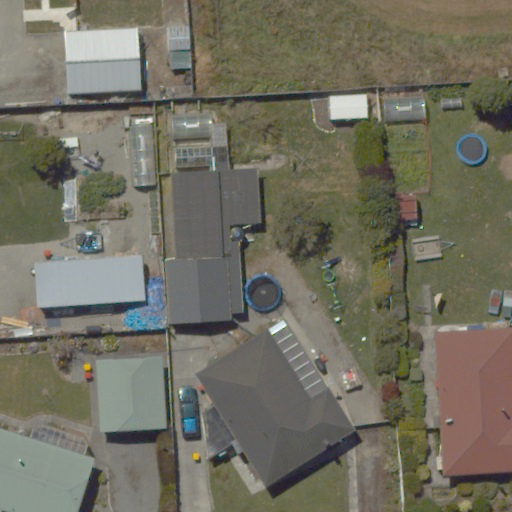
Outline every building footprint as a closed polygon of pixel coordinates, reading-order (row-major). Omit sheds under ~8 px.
[(192,27),(165,28),(167,77),(194,76),(192,27)] [(139,34),(63,37),(65,98),(141,96),(139,34)] [(366,96),(328,98),(329,127),(368,125),(366,96)] [(172,177),(176,259),(163,259),(166,327),(179,327),(242,323),(238,234),(262,233),(259,173),(172,177)] [(362,253),(323,254),(323,286),(363,285),(362,253)] [(141,257),(36,260),(37,311),(142,308),(141,257)] [(274,327),(186,387),(261,497),(349,436),(274,327)] [(511,331),(438,334),(443,481),(511,478),(511,331)] [(162,358),(97,359),(99,436),(163,434),(162,358)] [(0,511),(2,511),(3,511),(5,511),(75,511),(94,461),(0,426),(0,511)]
